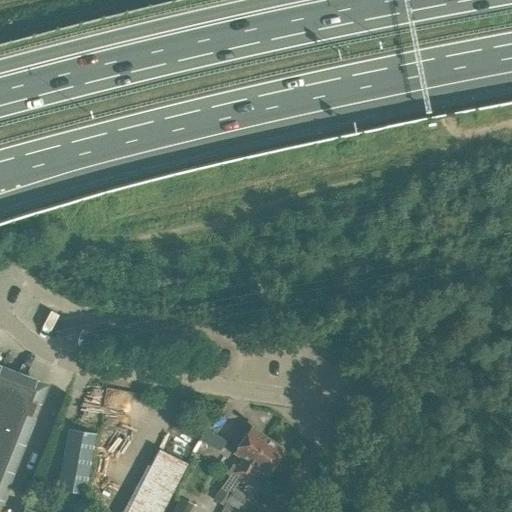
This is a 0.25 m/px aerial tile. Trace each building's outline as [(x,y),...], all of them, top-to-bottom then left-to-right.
[(0,403),(6,406),(18,377),(0,369),(0,403)] [(32,416),(44,387),(18,377),(6,406),(32,416)] [(0,435),(21,444),(32,416),(6,406),(0,421),(0,435)] [(229,494),(250,463),(267,439),(250,427),(233,452),(242,457),(213,500),(221,505),(229,494)] [(84,494),(95,433),(69,429),(58,489),(84,494)] [(199,441),(219,452),(225,441),(205,430),(199,441)] [(0,467),(10,472),(21,444),(0,435),(0,467)] [(267,475),(283,450),(267,439),(250,463),(240,478),(248,484),(258,469),(267,475)] [(161,511),(187,464),(158,448),(123,511),(161,511)] [(0,497),(10,472),(0,467),(0,497)] [(238,511),(248,496),(235,488),(224,504),(221,511),(236,511),(237,511),(238,511)] [(193,511),(196,506),(179,497),(171,511),(193,511)]
